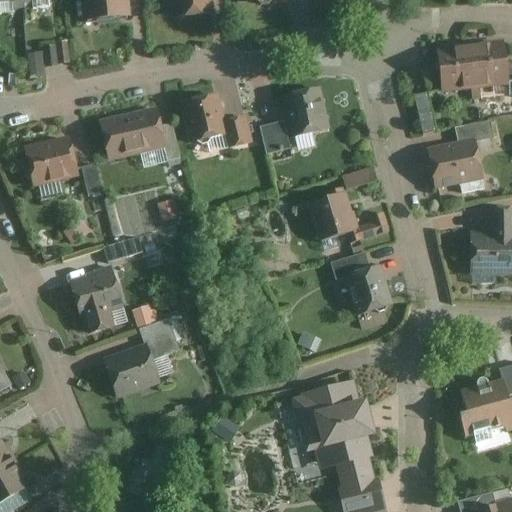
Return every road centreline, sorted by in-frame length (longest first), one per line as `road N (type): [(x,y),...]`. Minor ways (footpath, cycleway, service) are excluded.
road 1 (residential): [(0,110),(282,57),(376,72)]
road 2 (residential): [(75,511),(77,435),(61,378),(0,246)]
road 3 (residential): [(376,72),(433,314)]
road 4 (residential): [(433,314),(409,348),(416,511)]
road 5 (residential): [(376,72),(433,21),(511,17)]
